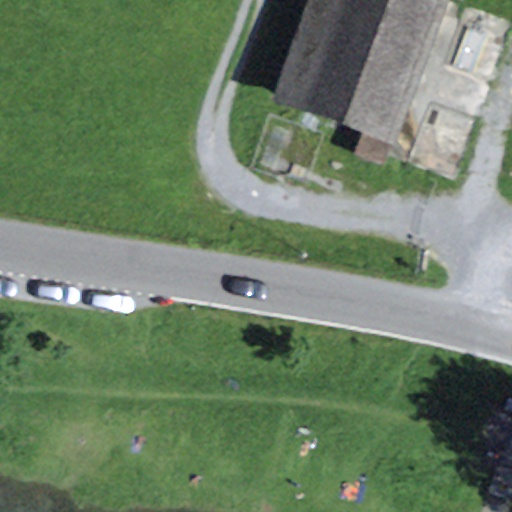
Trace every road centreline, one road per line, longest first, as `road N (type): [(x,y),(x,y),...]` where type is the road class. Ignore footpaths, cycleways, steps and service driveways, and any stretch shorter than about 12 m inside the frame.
road 1 (tertiary): [(0,247),(285,292),(511,340)]
road 2 (track): [(494,243),(279,196),(227,171),(216,118),(258,0)]
